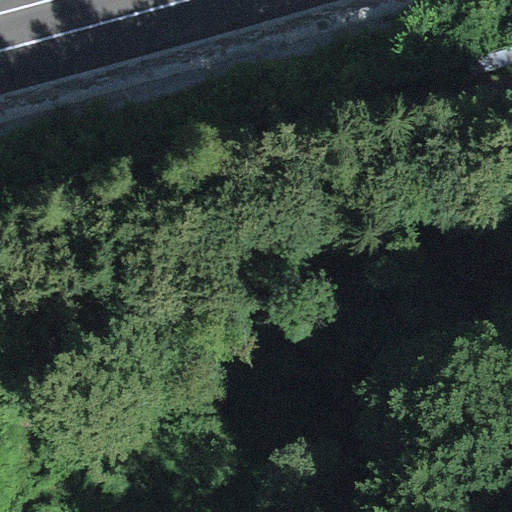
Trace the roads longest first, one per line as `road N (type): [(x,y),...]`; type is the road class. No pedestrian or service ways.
road 1 (track): [(0,215),(511,96)]
road 2 (trunk): [(0,32),(116,0)]
